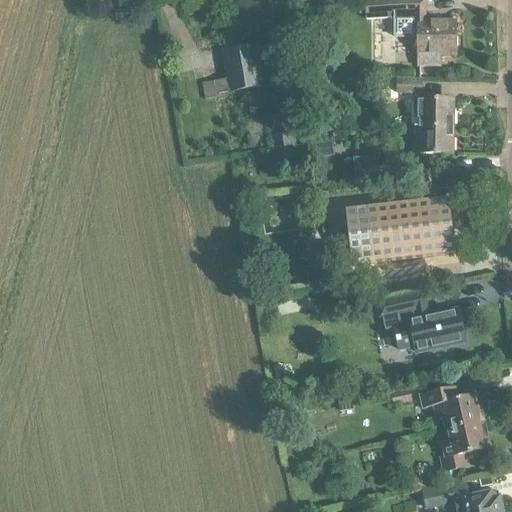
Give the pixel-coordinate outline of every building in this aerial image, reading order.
[(367,21),(394,19),(394,39),(418,40),(418,67),(442,67),(442,56),(457,56),(456,24),(426,22),(425,0),(419,0),(376,1),(365,2),(367,21)] [(224,53),(228,80),(215,82),(217,95),(261,88),(255,48),(224,53)] [(423,80),(397,79),(396,94),(423,95),(423,80)] [(416,128),(452,129),(453,101),(417,100),(417,113),(416,128)] [(370,124),(369,111),(356,111),(357,125),(370,124)] [(249,126),(251,136),(248,136),(249,145),(261,143),(262,153),(272,152),(268,123),(249,126)] [(452,156),(452,129),(416,128),(416,155),(452,156)] [(318,151),(319,151),(334,149),(335,149),(333,131),(315,134),(318,151)] [(294,160),(289,136),(272,139),(277,164),(294,160)] [(367,163),(367,158),(355,159),(357,184),(358,184),(358,185),(404,180),(402,164),(373,167),(367,163)] [(338,175),(330,176),(330,184),(339,183),(338,175)] [(450,199),(346,211),(352,267),(456,255),(450,199)] [(377,304),(380,317),(401,313),(404,328),(396,329),(400,350),(416,347),(417,353),(466,343),(460,311),(429,317),(425,295),(377,304)] [(293,390),(287,388),(279,392),(277,396),(280,402),(285,404),(292,400),(295,395),(293,390)] [(442,416),(446,431),(483,422),(477,396),(453,402),(450,388),(418,396),(421,410),(434,406),(437,417),(442,416)] [(394,407),(413,402),(410,390),(391,394),(394,407)] [(340,413),(354,411),(353,401),(339,402),(340,413)] [(489,449),(483,422),(446,431),(449,445),(444,447),(446,457),(441,458),(444,472),(467,467),(465,455),(489,449)] [(431,486),(428,475),(408,480),(411,490),(431,486)] [(465,479),(430,487),(434,507),(451,503),(452,511),(502,511),(499,493),(470,499),(465,479)]
